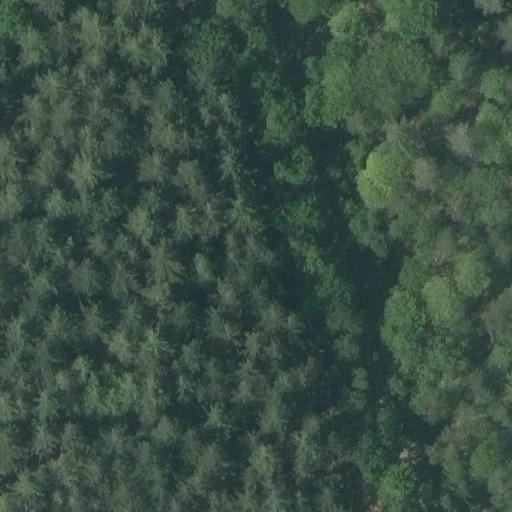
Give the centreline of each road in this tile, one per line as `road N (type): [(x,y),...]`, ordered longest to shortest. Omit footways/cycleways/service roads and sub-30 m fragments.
road 1 (track): [(421,511),(263,0)]
road 2 (track): [(511,109),(417,0)]
